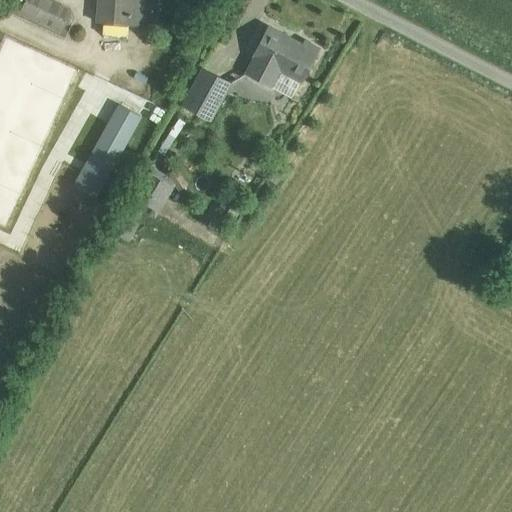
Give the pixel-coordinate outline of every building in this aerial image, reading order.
[(24,0),(20,10),(62,29),(71,9),(51,0),(24,0)] [(99,0),(98,22),(149,26),(159,27),(160,0),(99,0)] [(280,68),(302,79),(316,52),(269,28),(246,73),(271,86),(280,68)] [(233,83),(203,66),(181,104),(212,121),(233,83)] [(118,103),(111,116),(134,129),(141,116),(118,103)] [(154,212),(166,184),(147,176),(134,204),(154,212)] [(126,203),(122,210),(138,218),(141,211),(126,203)] [(109,232),(127,238),(133,221),(115,215),(109,232)]
